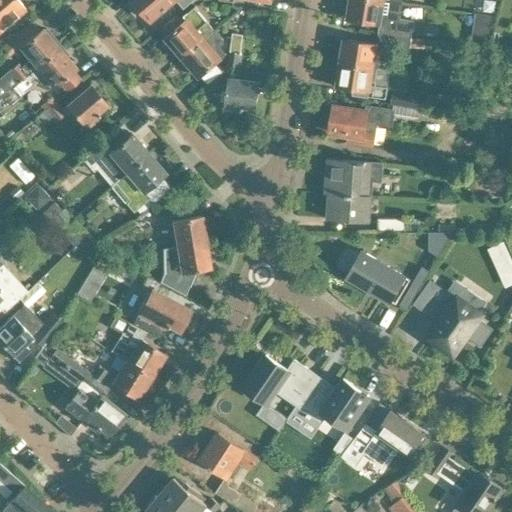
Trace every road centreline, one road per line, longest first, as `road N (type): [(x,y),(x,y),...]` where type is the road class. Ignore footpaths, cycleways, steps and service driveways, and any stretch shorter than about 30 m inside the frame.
road 1 (residential): [(511,444),(256,274)]
road 2 (residential): [(271,201),(227,174),(79,0)]
road 3 (residential): [(102,506),(160,439),(256,274)]
road 4 (residential): [(271,201),(314,0)]
road 5 (residential): [(102,506),(0,396)]
